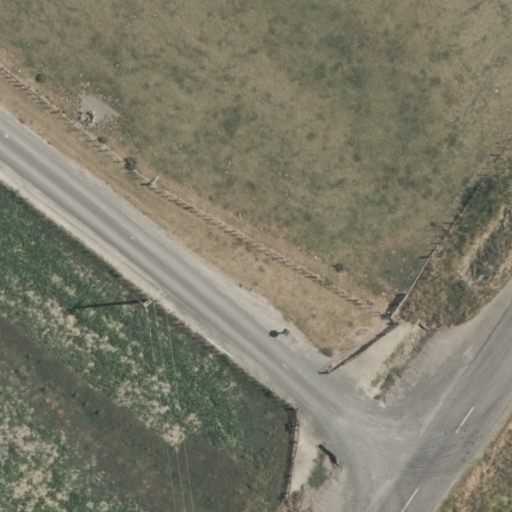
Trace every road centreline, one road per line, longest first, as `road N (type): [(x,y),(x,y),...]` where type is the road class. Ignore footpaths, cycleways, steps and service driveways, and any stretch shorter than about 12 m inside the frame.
road 1 (unknown): [(401,490),(0,178)]
road 2 (unclassified): [(386,511),(511,329)]
